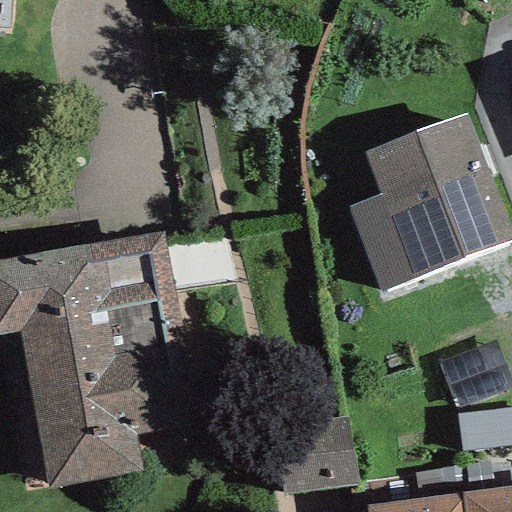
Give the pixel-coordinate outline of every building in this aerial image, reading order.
[(0,0),(0,20),(16,21),(17,0),(0,0)] [(511,240),(471,135),(361,177),(409,301),(511,260),(511,240)] [(161,261),(0,288),(0,294),(36,507),(198,480),(161,261)] [(448,348),(456,399),(511,389),(511,359),(508,338),(448,348)] [(471,442),(511,432),(511,391),(462,402),(471,442)] [(354,403),(286,406),(288,476),(357,473),(354,403)] [(511,511),(511,499),(421,511),(511,511)]
